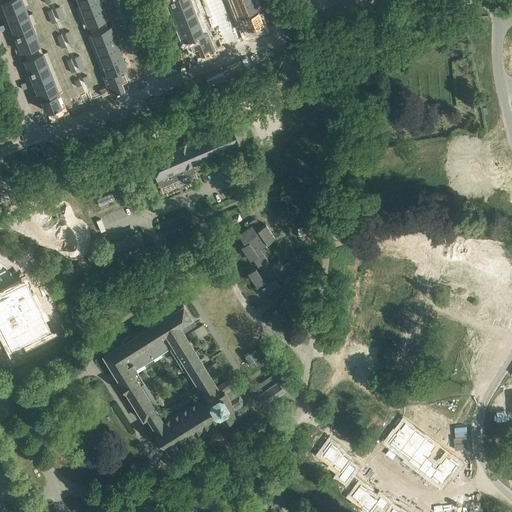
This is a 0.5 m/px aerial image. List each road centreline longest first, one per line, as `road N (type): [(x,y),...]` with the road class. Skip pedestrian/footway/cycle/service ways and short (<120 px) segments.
road 1 (unclassified): [(0,198),(320,63),(355,67)]
road 2 (residential): [(36,137),(278,37),(282,23),(272,0)]
road 3 (residential): [(511,336),(416,298),(390,387),(479,445)]
road 4 (residential): [(310,354),(355,67)]
road 5 (residential): [(301,413),(408,490),(438,496),(474,487),(485,474)]
road 6 (unknown): [(481,156),(423,235),(330,236)]
road 7 (residential): [(197,506),(146,509),(56,490)]
road 8 (unclassified): [(355,67),(391,33),(469,0)]
